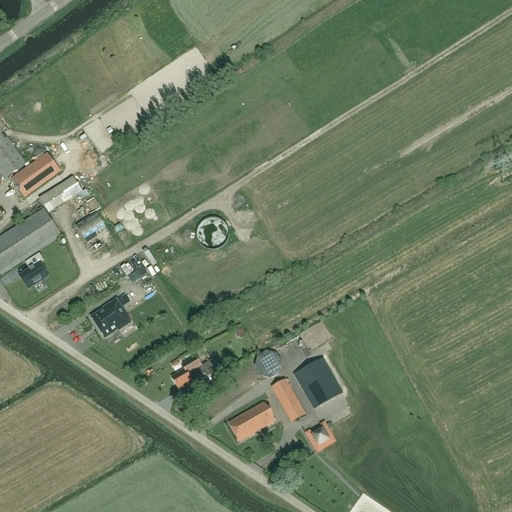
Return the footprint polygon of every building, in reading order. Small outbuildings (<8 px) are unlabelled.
[(7,108),(20,100),(15,94),(3,101),(7,108)] [(0,170),(6,179),(27,164),(0,127),(0,170)] [(37,163),(3,189),(16,206),(49,180),(37,163)] [(84,192),(74,177),(39,199),(49,214),(76,197),(80,202),(89,196),(86,190),(84,192)] [(0,276),(61,236),(44,209),(0,237),(0,276)] [(88,244),(97,238),(95,233),(105,227),(96,213),(76,226),(88,244)] [(198,233),(198,235),(198,237),(198,239),(199,243),(201,245),(203,248),(205,249),(209,250),(211,251),(215,251),(217,250),(220,249),(222,248),(225,245),(226,243),(227,239),(228,237),(228,233),(227,231),(226,227),(225,226),(222,223),(220,222),(217,220),(215,220),(211,220),(209,220),(205,222),(203,223),(201,226),(199,227),(198,231),(198,233)] [(48,277),(40,264),(44,261),(40,254),(29,261),(33,268),(30,270),(20,277),(28,290),(48,277)] [(92,286),(85,290),(91,300),(103,293),(98,284),(93,287),(92,286)] [(117,300),(121,307),(129,302),(124,295),(117,300)] [(118,331),(132,322),(117,300),(104,308),(104,309),(91,318),(105,339),(118,330),(118,331)] [(241,326),(233,330),(238,338),(239,337),(240,339),(246,336),(241,326)] [(287,370),(309,358),(304,349),(282,361),(287,370)] [(268,378),(270,378),(272,377),(274,377),(276,376),(278,374),(279,373),(280,371),(281,369),(281,367),(282,365),(281,363),(281,361),(280,359),(279,357),(278,355),(276,354),(274,353),(272,352),(270,352),(268,352),(266,352),(264,353),(262,354),(260,355),(259,357),(258,359),(257,361),(256,363),(256,365),(256,367),(257,369),(258,371),(259,373),(260,374),(262,376),(264,377),(266,377),(268,378)] [(185,370),(172,378),(179,389),(205,374),(209,381),(220,375),(212,360),(202,366),(197,356),(182,365),(185,370)] [(343,394),(323,359),(294,375),(315,411),(343,394)] [(307,415),(287,379),(273,387),(294,422),(307,415)] [(239,442),(273,423),(264,404),(229,424),(239,442)] [(321,424),(330,440),(320,446),(311,430),(306,433),(318,452),(337,441),(325,422),(321,424)] [(396,505),(406,499),(401,490),(391,496),(396,505)] [(413,511),(425,511),(438,501),(430,492),(411,509),(413,511)]
